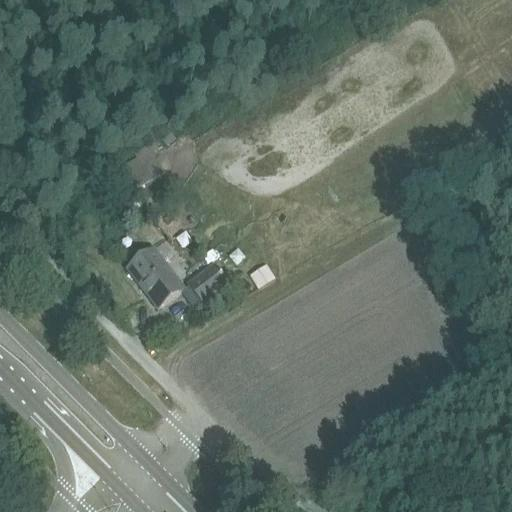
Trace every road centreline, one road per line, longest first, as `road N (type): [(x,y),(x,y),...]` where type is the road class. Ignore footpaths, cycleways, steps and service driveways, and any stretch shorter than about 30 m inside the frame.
road 1 (primary): [(150,471),(0,322)]
road 2 (primary): [(0,369),(125,497)]
